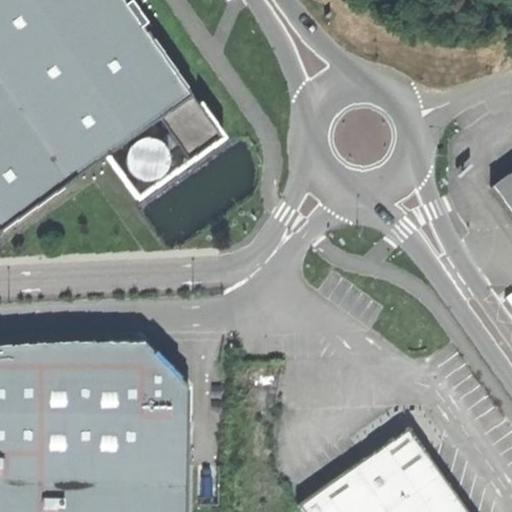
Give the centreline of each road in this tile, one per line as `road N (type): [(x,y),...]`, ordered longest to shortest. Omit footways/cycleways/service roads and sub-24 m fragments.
road 1 (secondary): [(363,194),(405,227),(511,374)]
road 2 (secondary): [(511,326),(456,244),(415,161)]
road 3 (unknown): [(503,82),(506,120),(480,179),(479,214)]
road 4 (secondary): [(256,0),(311,114)]
road 5 (secondary): [(373,81),(319,44),(286,0)]
